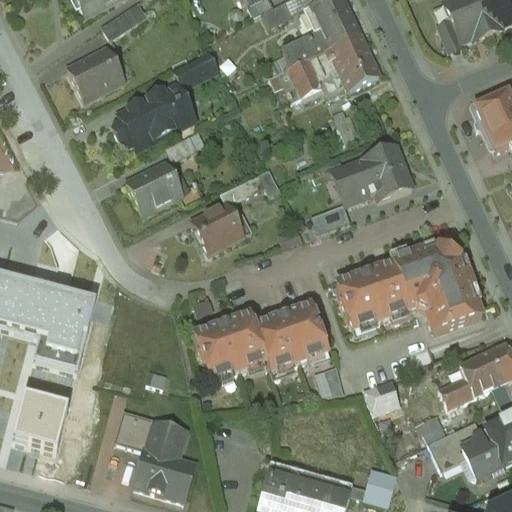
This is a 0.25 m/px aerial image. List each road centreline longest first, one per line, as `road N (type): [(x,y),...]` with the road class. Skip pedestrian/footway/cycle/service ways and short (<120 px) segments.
road 1 (residential): [(0,47),(101,246),(144,291),(174,294)]
road 2 (residential): [(423,103),(511,292)]
